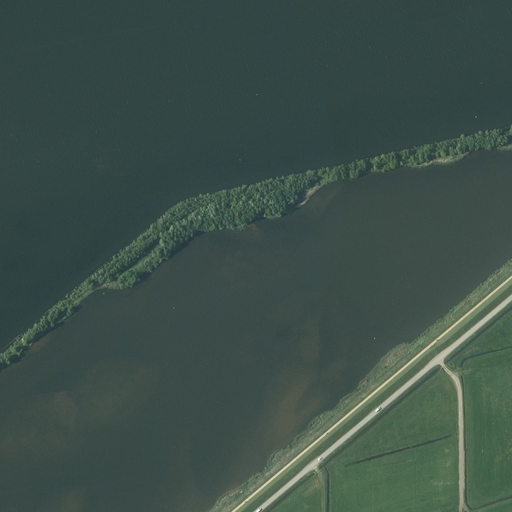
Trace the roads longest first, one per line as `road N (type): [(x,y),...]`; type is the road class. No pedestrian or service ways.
road 1 (unclassified): [(257,511),(511,298)]
road 2 (track): [(436,361),(457,385),(460,500)]
